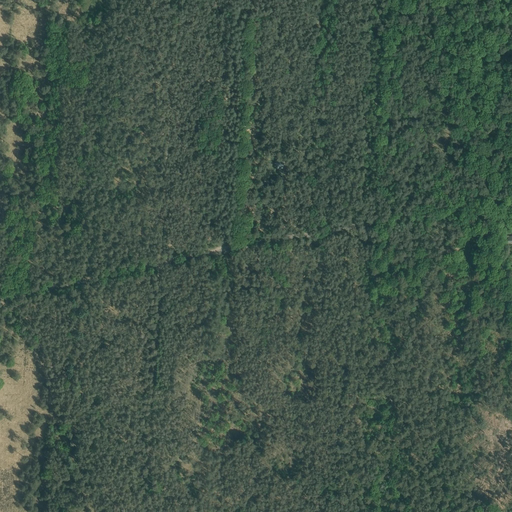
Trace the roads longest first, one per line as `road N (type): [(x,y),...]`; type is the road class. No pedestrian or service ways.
road 1 (track): [(0,292),(355,220),(448,210),(483,195),(511,203)]
road 2 (track): [(404,38),(421,157),(431,173),(485,198)]
